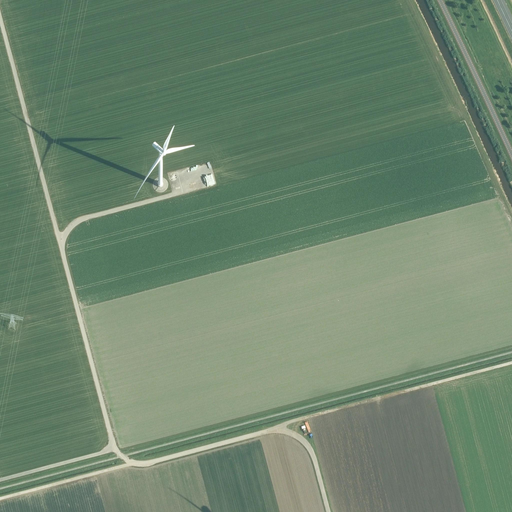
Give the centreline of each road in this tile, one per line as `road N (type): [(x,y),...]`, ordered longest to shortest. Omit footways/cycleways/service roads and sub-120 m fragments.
road 1 (track): [(0,18),(117,454),(144,464),(511,362)]
road 2 (unclassified): [(511,160),(440,0)]
